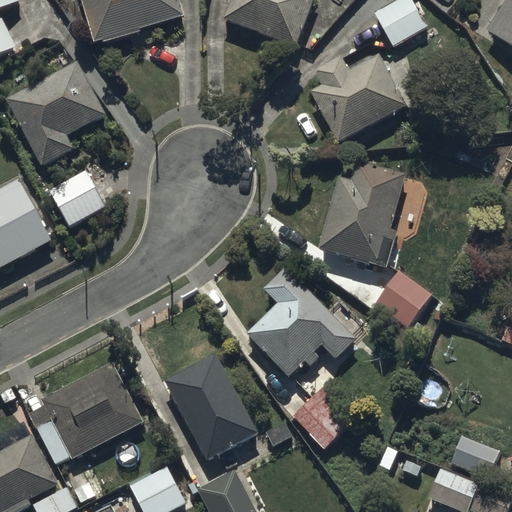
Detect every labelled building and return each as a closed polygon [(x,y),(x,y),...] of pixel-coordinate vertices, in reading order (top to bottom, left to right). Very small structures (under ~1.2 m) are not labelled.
[(22,2),(21,0),(0,0),(0,58),(21,47),(3,13),(22,2)] [(84,0),(98,44),(106,42),(106,44),(144,33),(143,31),(188,17),(182,0),(84,0)] [(232,0),(225,20),(300,48),(318,0),(232,0)] [(396,50),(431,30),(413,0),(402,0),(376,14),(396,50)] [(511,46),(511,0),(509,0),(489,32),(511,46)] [(341,144),(408,108),(381,56),(352,72),(345,59),(317,75),(325,89),(314,95),(341,144)] [(109,118),(80,63),(8,101),(44,168),(77,151),(71,138),(109,118)] [(355,182),(342,178),(322,248),(390,268),(400,232),(394,231),(409,178),(360,164),(355,182)] [(108,209),(88,173),(52,194),(73,230),(108,209)] [(0,271),(56,242),(22,179),(0,191),(0,193),(3,199),(0,201),(0,271)] [(360,341),(288,270),(266,292),(280,306),(250,337),(292,379),(307,364),(312,368),(323,358),(318,353),(324,346),(339,361),(360,341)] [(402,271),(377,306),(409,330),(435,295),(402,271)] [(511,326),(510,326),(503,342),(511,345),(511,326)] [(219,355),(167,382),(210,462),(261,435),(219,355)] [(75,461),(145,421),(113,365),(45,403),(54,420),(37,429),(59,467),(73,458),(75,461)] [(360,419),(328,385),(295,417),(326,451),(360,419)] [(2,440),(8,452),(0,455),(0,511),(26,511),(34,508),(31,502),(61,487),(35,438),(30,441),(24,429),(2,440)] [(504,454),(464,437),(453,465),(492,482),(504,454)] [(511,511),(511,497),(443,468),(430,499),(460,511),(511,511)] [(170,469),(132,487),(144,511),(178,511),(189,507),(170,469)] [(258,511),(236,471),(199,491),(196,485),(191,488),(196,496),(200,494),(209,511),(258,511)]
